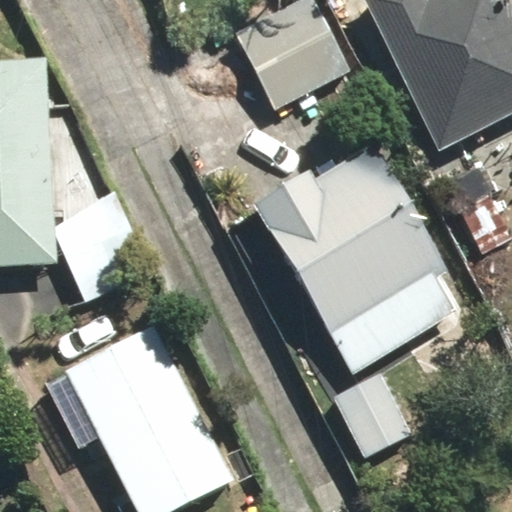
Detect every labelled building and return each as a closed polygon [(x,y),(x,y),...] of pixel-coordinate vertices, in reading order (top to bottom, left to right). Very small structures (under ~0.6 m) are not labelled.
[(511,112),(511,40),(491,0),(448,0),(423,13),(416,0),(365,0),(354,6),(405,104),(431,154),(511,112)] [(234,45),(270,112),(339,75),(303,8),(234,45)] [(0,72),(0,274),(47,271),(33,71),(0,72)] [(360,160),(248,224),(342,385),(453,320),(360,160)] [(140,274),(107,213),(52,242),(84,304),(140,274)] [(187,511),(230,489),(148,342),(53,394),(118,511),(187,511)] [(378,381),(326,408),(357,467),(409,440),(378,381)]
